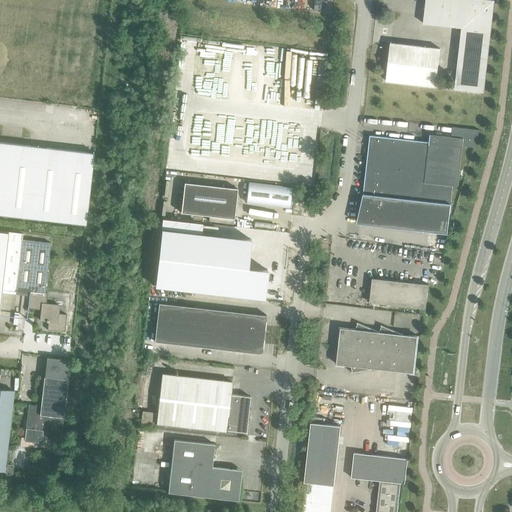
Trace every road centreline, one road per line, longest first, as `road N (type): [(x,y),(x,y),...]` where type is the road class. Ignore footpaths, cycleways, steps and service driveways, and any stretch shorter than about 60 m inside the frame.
road 1 (unclassified): [(364,0),(341,199),(311,226),(277,511)]
road 2 (secondary): [(511,145),(466,324),(455,430)]
road 3 (secondary): [(484,433),(511,256)]
